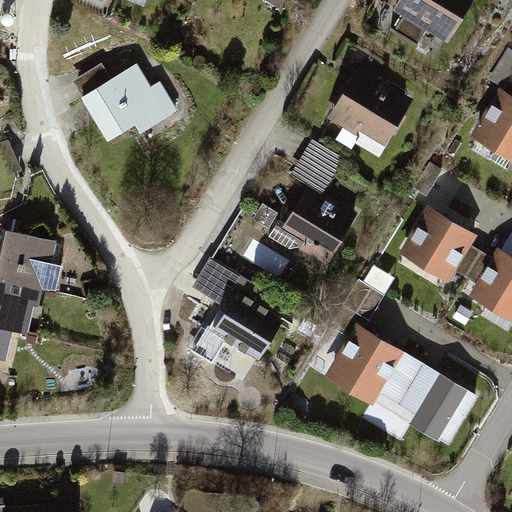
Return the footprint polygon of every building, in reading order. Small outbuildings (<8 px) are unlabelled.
[(418,44),(437,55),(468,0),(398,0),(397,2),(431,21),(418,44)] [(511,49),(509,48),(490,79),(511,92),(511,49)] [(328,115),(385,144),(413,91),(356,62),(328,115)] [(85,96),(108,137),(139,120),(144,128),(181,108),(165,81),(154,87),(141,65),(85,96)] [(511,104),(496,95),(467,144),(511,170),(511,104)] [(9,139),(1,143),(13,169),(22,165),(9,139)] [(282,226),(329,255),(360,207),(313,177),(282,226)] [(472,232),(424,203),(394,251),(443,281),(449,272),(460,279),(477,252),(465,244),(472,232)] [(53,257),(59,236),(18,226),(6,223),(0,246),(0,273),(38,284),(54,288),(62,259),(53,257)] [(467,295),(511,322),(511,256),(496,247),(489,259),(477,252),(460,279),(472,286),(467,295)] [(193,286),(228,308),(239,291),(254,300),(262,287),(211,256),(193,286)] [(378,264),(358,308),(375,315),(395,272),(378,264)] [(45,286),(38,284),(0,273),(0,321),(14,326),(30,330),(35,310),(38,311),(45,286)] [(226,337),(258,356),(282,318),(254,300),(239,291),(228,308),(216,328),(209,324),(194,349),(211,360),(226,337)] [(6,356),(14,326),(0,321),(0,354),(6,356)] [(470,390),(353,323),(321,376),(370,405),(380,387),(422,408),(413,424),(442,439),(470,390)] [(7,504),(7,511),(78,511),(78,502),(7,504)]
